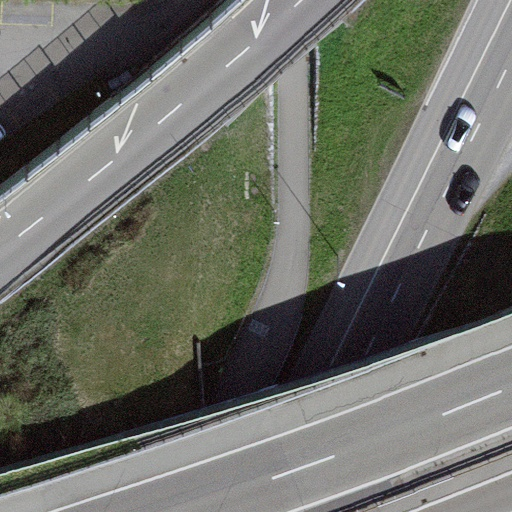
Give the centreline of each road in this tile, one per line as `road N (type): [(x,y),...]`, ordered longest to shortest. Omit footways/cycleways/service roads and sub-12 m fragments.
road 1 (secondary): [(491,0),(249,511)]
road 2 (secondary): [(295,511),(511,64)]
road 3 (motorway): [(295,0),(0,258)]
road 4 (motorway): [(511,385),(172,511)]
road 5 (residential): [(208,0),(148,46),(0,57)]
